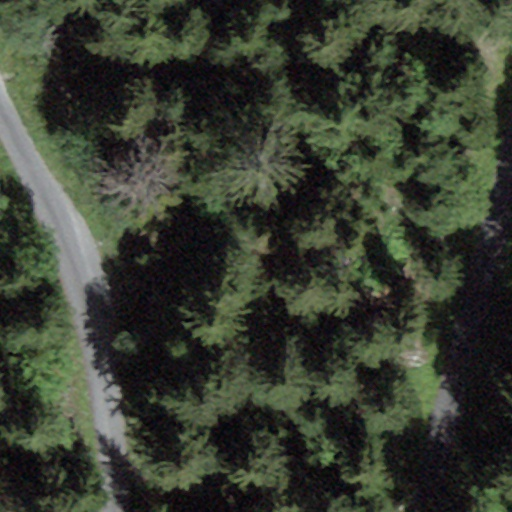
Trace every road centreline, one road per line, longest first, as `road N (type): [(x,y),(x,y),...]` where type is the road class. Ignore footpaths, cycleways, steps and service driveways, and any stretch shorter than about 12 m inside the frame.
road 1 (track): [(0,106),(91,319),(109,408),(115,511)]
road 2 (track): [(417,511),(511,171)]
